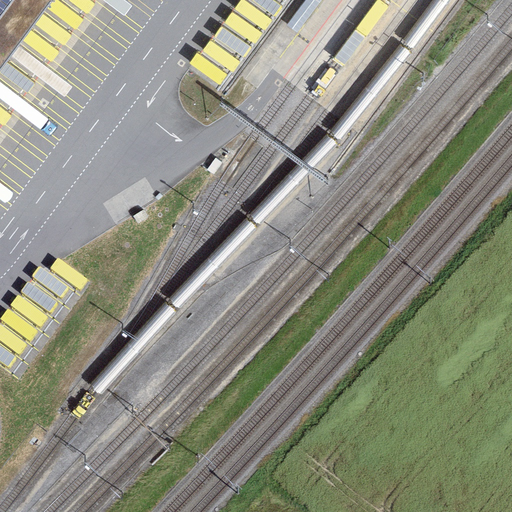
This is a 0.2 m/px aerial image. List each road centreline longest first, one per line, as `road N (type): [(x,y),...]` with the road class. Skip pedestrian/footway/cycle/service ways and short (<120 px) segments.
road 1 (unknown): [(329,0),(225,121),(29,247),(13,253),(4,246)]
road 2 (unclassified): [(0,252),(188,0)]
